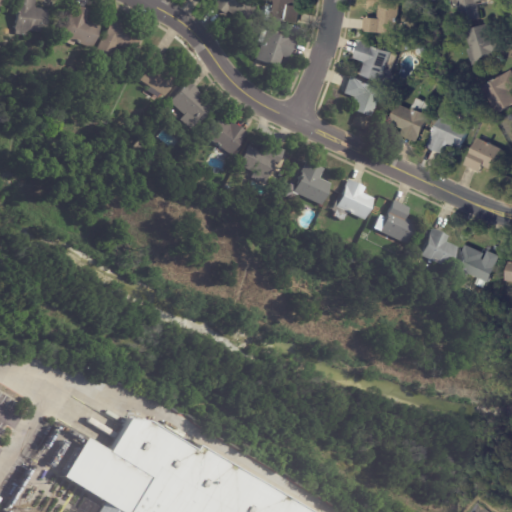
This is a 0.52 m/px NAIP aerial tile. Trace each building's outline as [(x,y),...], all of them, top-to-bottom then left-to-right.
[(34,0),(34,9),(46,10),(44,33),(27,32),(26,35),(14,34),(17,0),(34,0)] [(221,15),(212,6),(217,0),(247,0),(255,7),(241,23),(227,11),(222,16),(221,15)] [(305,14),(303,26),(274,21),(274,23),(264,21),(266,6),(271,7),(272,0),(296,0),(295,6),(306,8),(305,14)] [(490,0),(478,2),(481,19),(461,23),(457,0),(490,0)] [(364,32),(366,18),(378,19),(379,3),(399,4),(397,22),(403,23),(402,34),(397,34),(396,35),(364,32)] [(75,5),(90,11),(86,21),(100,26),(92,49),(74,43),(73,45),(60,41),(73,5),(75,5)] [(120,24),(142,35),(132,54),(118,46),(112,59),(96,51),(111,20),(120,24)] [(499,39),(504,52),(481,60),(482,64),(473,67),(467,51),(471,49),(465,32),(487,25),(492,37),(498,35),(499,39)] [(282,37),(294,42),(288,59),(282,57),(277,68),(256,60),(262,44),(257,42),(262,29),(282,37)] [(397,57),(390,77),(386,75),(383,83),(362,75),(366,63),(355,59),(362,42),(398,56),(397,57)] [(418,54),(419,46),(427,47),(426,55),(418,54)] [(155,51),(166,59),(156,72),(160,74),(165,68),(178,77),(164,97),(159,94),(156,98),(147,91),(149,88),(139,81),(147,70),(143,67),(154,51),(155,51)] [(511,90),(511,91),(511,92),(511,107),(498,115),(483,88),(511,71),(511,90)] [(381,91),(370,118),(349,110),(353,98),(343,93),(350,76),(382,89),(381,91)] [(188,82),(197,91),(197,92),(213,107),(192,130),(182,121),(185,117),(169,102),(187,82),(188,82)] [(437,84),(444,87),(439,98),(432,95),(437,84)] [(425,103),(435,107),(417,143),(402,135),(404,130),(390,123),(399,104),(411,111),(417,99),(425,103)] [(461,151),(449,145),(444,155),(428,147),(447,107),(458,112),(454,121),(471,129),(461,151)] [(474,115),(482,120),(479,126),(471,122),(474,115)] [(239,128),(246,134),(238,145),(241,147),(230,164),(213,151),(216,146),(205,138),(218,119),(229,126),(231,123),(239,128)] [(478,172),(466,166),(478,138),(506,151),(496,172),(485,167),(481,173),(478,172)] [(280,150),(284,152),(276,167),(274,166),(264,186),(250,178),(252,174),(237,166),(248,146),(259,153),(265,142),(280,150)] [(308,162),(323,170),(319,179),(331,185),(321,206),(291,192),(306,162),(308,162)] [(350,179),(364,187),(361,193),(368,197),(369,194),(375,197),(364,219),(348,211),(345,216),(331,209),(338,194),(340,195),(348,179),(350,179)] [(396,202),(410,209),(405,219),(417,224),(406,246),(378,232),(393,201),(396,202)] [(433,230),(448,237),(446,242),(457,248),(447,269),(419,256),(431,229),(433,230)] [(491,252),(503,258),(491,285),(465,272),(463,277),(458,275),(460,269),(457,268),(467,246),(486,255),(483,260),(486,261),(490,252),(491,252)] [(196,443),(309,511),(72,511),(82,497),(98,507),(102,502),(59,476),(82,437),(105,451),(125,417),(144,419),(193,448),(196,443)]
